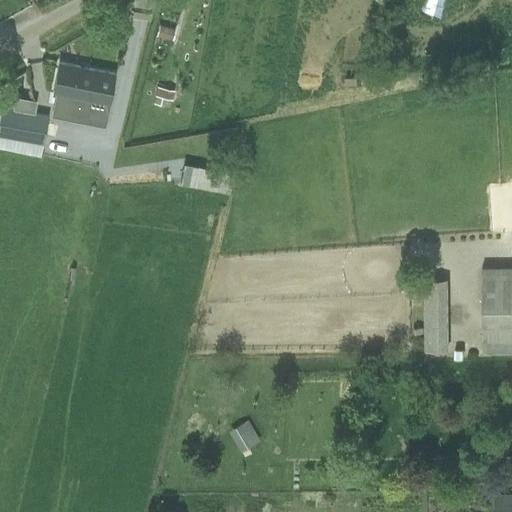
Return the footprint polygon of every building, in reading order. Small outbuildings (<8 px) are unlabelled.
[(427,0),(423,13),(438,18),(443,0),(427,0)] [(175,28),(159,24),(156,36),(172,40),(175,28)] [(59,62),(52,94),(108,103),(114,73),(59,62)] [(1,107),(0,114),(0,135),(43,144),(48,116),(1,107)] [(180,184),(214,190),(218,169),(183,163),(180,182),(180,184)] [(511,265),(482,266),(484,350),(511,349),(511,265)] [(450,278),(424,278),(425,349),(451,350),(450,278)] [(240,451),(260,441),(248,419),(229,430),(240,451)] [(511,511),(511,493),(495,494),(495,511),(511,511)]
